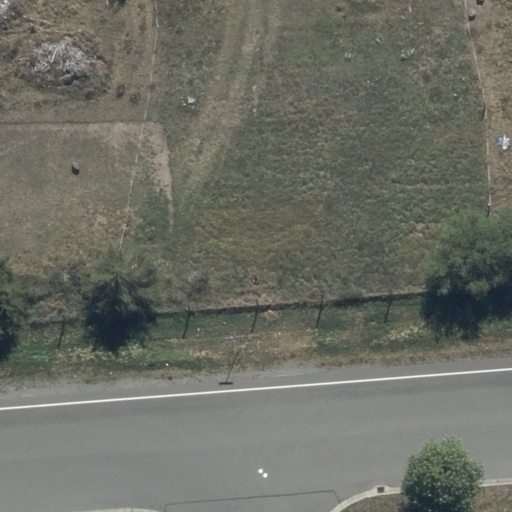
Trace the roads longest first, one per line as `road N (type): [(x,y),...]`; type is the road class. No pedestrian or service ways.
road 1 (residential): [(511,418),(249,438)]
road 2 (residential): [(249,438),(0,458)]
